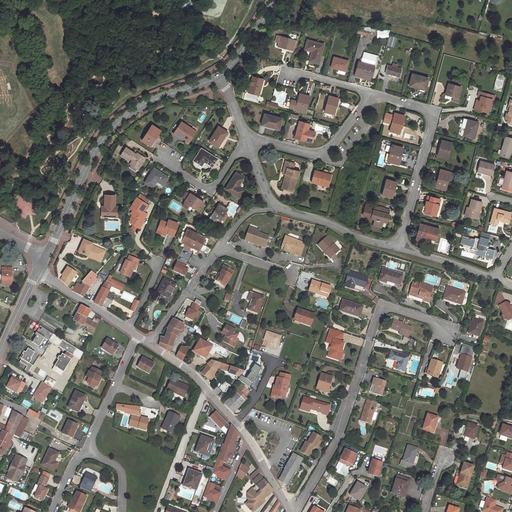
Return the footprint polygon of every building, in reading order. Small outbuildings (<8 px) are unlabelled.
[(371,33),(362,31),(361,34),(365,35),(365,38),(369,39),(371,33)] [(296,41),(280,37),(279,43),(278,46),(286,49),(286,48),(293,50),(296,41)] [(324,45),(307,40),(305,49),(311,51),(309,61),(319,64),(324,45)] [(362,60),(361,63),(374,66),(377,55),(364,52),(362,60)] [(338,69),(345,71),(348,61),(334,57),(331,67),(338,69)] [(361,63),(358,62),(355,76),(370,80),(374,66),(361,63)] [(401,69),(387,66),(385,73),(399,77),(401,69)] [(428,79),(412,75),(409,86),(425,90),(428,79)] [(260,83),(262,84),(263,80),(252,77),(248,93),(257,95),(260,83)] [(461,88),(448,84),(445,95),(449,96),(450,95),(453,96),(452,101),(459,103),(460,99),(458,98),(461,88)] [(495,96),(479,92),(477,96),(479,97),(478,101),(476,100),(474,109),(486,113),(487,108),(489,109),(492,100),(494,101),(495,96)] [(291,100),(288,99),(286,106),(305,112),(309,96),(299,94),(298,101),(298,102),(291,100)] [(338,99),(329,96),(324,112),(334,114),(338,99)] [(405,116),(394,113),(390,131),(399,134),(401,126),(402,126),(405,116)] [(282,118),(265,114),(262,124),(265,125),(265,126),(279,130),(282,118)] [(478,123),(467,120),(463,136),(474,138),(478,123)] [(174,133),(180,136),(189,142),(196,132),(181,122),(174,133)] [(307,133),(308,130),(309,125),(299,122),(295,137),(312,142),(314,134),(307,133)] [(161,131),(152,125),(142,140),(150,146),(155,139),(161,131)] [(222,140),(227,132),(218,127),(209,141),(217,147),(222,140)] [(511,138),(505,137),(500,155),(509,157),(511,149),(511,138)] [(451,143),(442,140),(440,149),(438,156),(447,159),(451,143)] [(399,159),(400,160),(401,156),(400,156),(402,148),(392,145),(389,153),(387,153),(385,161),(391,162),(398,164),(399,159)] [(133,152),(126,148),(120,156),(128,161),(129,158),(132,161),(130,164),(138,169),(145,158),(137,153),(136,155),(133,153),(133,152)] [(217,159),(201,149),(194,161),(201,165),(204,161),(212,167),(217,159)] [(293,163),(286,161),(282,173),(286,174),(287,175),(284,188),(292,191),(295,182),(296,182),(298,173),(291,171),(293,163)] [(477,171),(483,173),(492,176),(495,165),(480,161),(477,171)] [(168,177),(154,168),(145,182),(153,187),(157,181),(163,185),(168,177)] [(311,183),(328,187),(331,175),(315,170),(311,183)] [(448,180),(450,173),(440,170),(438,177),(439,178),(436,187),(445,190),(448,180)] [(511,172),(506,171),(502,186),(511,188),(511,172)] [(243,178),(236,173),(225,189),(238,197),(243,190),(238,186),(243,178)] [(394,189),(396,182),(386,179),(382,195),(392,198),(395,189),(394,189)] [(197,198),(190,193),(184,202),(185,202),(183,206),(186,208),(188,204),(191,206),(198,211),(204,202),(197,198)] [(115,207),(115,196),(105,195),(104,206),(105,206),(105,208),(102,208),(102,217),(108,217),(108,214),(117,215),(117,207),(115,207)] [(436,209),(437,210),(440,199),(428,196),(425,207),(426,207),(424,213),(434,216),(436,209)] [(133,225),(137,227),(139,228),(143,223),(142,222),(147,214),(144,212),(149,205),(137,197),(131,206),(134,208),(130,214),(132,215),(133,216),(131,219),(130,221),(132,222),(131,223),(133,225)] [(478,210),(479,211),(482,202),(471,199),(469,208),(467,207),(465,215),(475,218),(478,210)] [(227,210),(219,204),(210,217),(218,223),(220,221),(223,223),(229,213),(226,212),(227,210)] [(389,210),(375,206),(374,210),(371,210),(373,205),(366,204),(363,215),(370,217),(370,216),(371,216),(375,217),(375,219),(373,225),(381,227),(383,222),(383,219),(387,220),(389,214),(388,214),(389,210)] [(508,217),(509,212),(494,208),(490,223),(497,225),(498,220),(498,219),(505,220),(504,222),(508,223),(509,217),(508,217)] [(162,232),(161,233),(165,235),(166,233),(173,235),(178,224),(168,220),(167,223),(161,220),(157,230),(162,232)] [(426,236),(436,239),(438,229),(420,224),(415,240),(424,242),(425,238),(426,236)] [(205,237),(187,229),(181,242),(185,244),(186,245),(184,249),(196,254),(198,250),(199,250),(208,254),(211,248),(202,244),(205,237)] [(216,235),(220,237),(224,231),(221,229),(216,235)] [(254,231),(249,229),(246,237),(256,241),(255,244),(265,248),(269,236),(259,233),(260,231),(255,229),(254,231)] [(300,256),(304,243),(285,236),(281,247),(293,251),(292,253),(300,256)] [(330,259),(339,251),(327,237),(318,244),(330,259)] [(489,239),(482,237),(481,240),(475,238),(474,240),(463,237),(461,243),(472,247),(472,249),(476,250),(475,254),(492,259),(494,251),(487,249),(488,243),(489,239)] [(87,254),(98,259),(102,250),(92,245),(92,243),(83,239),(78,252),(87,256),(87,254)] [(448,241),(441,239),(438,250),(445,252),(448,241)] [(139,260),(129,256),(127,261),(126,260),(120,273),(129,278),(135,264),(137,265),(139,260)] [(186,263),(178,259),(173,270),(185,276),(187,270),(184,268),(186,263)] [(220,274),(224,266),(223,266),(215,280),(217,282),(221,275),(220,274)] [(234,271),(224,266),(220,274),(221,275),(217,282),(218,282),(226,286),(234,271)] [(63,276),(60,280),(68,286),(76,273),(67,267),(62,275),(63,276)] [(2,268),(2,285),(11,285),(11,268),(2,268)] [(402,275),(383,269),(379,283),(393,287),(395,284),(399,285),(402,275)] [(367,277),(350,271),(345,286),(350,287),(351,283),(364,288),(367,277)] [(89,287),(96,275),(93,273),(92,272),(83,282),(82,282),(81,285),(78,283),(75,287),(73,291),(83,297),(89,287)] [(169,298),(176,285),(164,279),(157,292),(161,294),(169,298)] [(105,282),(94,303),(101,307),(109,291),(112,292),(116,284),(107,280),(105,282)] [(327,297),(331,287),(312,281),(309,289),(321,293),(320,295),(327,297)] [(414,297),(413,299),(422,302),(423,300),(429,303),(430,298),(429,298),(433,287),(420,283),(420,284),(413,282),(409,295),(414,297)] [(178,286),(176,285),(169,298),(161,294),(160,297),(169,302),(178,286)] [(448,301),(447,302),(452,303),(453,301),(461,304),(464,292),(447,287),(443,299),(448,301)] [(263,296),(254,293),(251,301),(248,309),(258,313),(263,296)] [(511,321),(511,320),(511,306),(511,307),(509,306),(508,304),(507,303),(505,302),(502,296),(497,294),(494,304),(498,305),(503,315),(502,315),(504,319),(508,320),(511,319),(511,321)] [(349,312),(360,315),(363,306),(343,300),(340,310),(349,313),(349,312)] [(200,306),(194,303),(193,302),(191,306),(192,306),(190,309),(189,308),(185,316),(192,320),(194,316),(196,317),(200,311),(197,310),(200,306)] [(90,311),(81,305),(74,318),(73,320),(83,325),(86,318),(90,311)] [(295,320),(300,322),(310,325),(314,314),(298,309),(295,320)] [(89,328),(92,321),(86,318),(83,325),(89,328)] [(483,321),(473,318),(468,333),(473,335),(478,336),(483,321)] [(93,335),(99,322),(93,319),(92,321),(89,328),(87,332),(93,335)] [(184,324),(174,319),(167,328),(168,328),(165,338),(161,337),(163,345),(171,350),(177,330),(180,331),(184,324)] [(403,323),(394,320),(391,328),(400,331),(399,334),(408,337),(411,327),(402,324),(403,323)] [(234,333),(235,330),(226,325),(222,333),(226,335),(228,336),(225,342),(234,347),(238,340),(235,338),(237,335),(234,333)] [(36,335),(32,342),(38,346),(44,337),(48,340),(53,333),(42,327),(40,329),(39,328),(34,334),(36,335)] [(343,333),(330,329),(326,343),(331,345),(330,349),(333,349),(332,353),(329,352),(328,357),(338,360),(341,351),(340,351),(341,349),(342,349),(344,343),(341,342),(343,333)] [(280,336),(266,332),(263,340),(268,341),(271,342),(269,348),(275,350),(280,336)] [(161,337),(160,343),(158,346),(170,353),(171,350),(163,345),(161,337)] [(58,346),(66,351),(72,355),(77,348),(62,339),(58,346)] [(118,346),(107,339),(101,348),(112,355),(118,346)] [(208,339),(207,341),(206,343),(200,339),(193,351),(205,358),(208,352),(213,355),(215,351),(226,357),(229,352),(208,339)] [(474,348),(465,345),(457,368),(460,370),(458,378),(464,380),(467,372),(471,358),(474,348)] [(181,347),(177,355),(184,359),(188,349),(181,347)] [(28,373),(32,366),(29,364),(31,360),(30,359),(34,353),(28,349),(25,353),(24,352),(19,359),(21,360),(17,366),(28,373)] [(66,351),(64,355),(71,359),(73,356),(72,355),(66,351)] [(408,357),(404,355),(392,351),(389,359),(399,362),(396,369),(404,371),(408,357)] [(58,360),(54,366),(63,372),(71,359),(64,355),(62,353),(60,357),(58,360)] [(153,364),(142,358),(137,367),(148,373),(153,364)] [(442,363),(431,359),(429,368),(427,374),(437,377),(442,363)] [(229,371),(230,367),(211,360),(207,364),(208,364),(201,373),(208,378),(209,377),(213,373),(214,374),(218,368),(229,371)] [(63,372),(54,366),(52,370),(61,375),(63,372)] [(90,384),(95,386),(97,382),(96,381),(99,377),(100,377),(102,372),(92,367),(90,372),(89,371),(86,376),(88,377),(86,382),(90,384)] [(245,371),(230,367),(229,371),(228,372),(235,375),(240,378),(245,371)] [(274,395),(275,395),(284,398),(289,376),(280,374),(279,378),(277,378),(275,386),(274,389),(275,389),(274,395)] [(332,377),(321,374),(316,388),(323,390),(328,392),(330,389),(328,388),(329,386),(332,377)] [(374,386),(372,393),(381,396),(386,381),(374,378),(371,385),(374,386)] [(20,384),(11,379),(6,388),(15,393),(16,392),(20,394),(25,385),(21,382),(20,384)] [(188,387),(171,379),(167,389),(174,393),(175,391),(184,395),(188,387)] [(52,388),(42,382),(33,397),(42,403),(52,388)] [(236,392),(225,404),(233,413),(247,399),(243,395),(248,391),(242,385),(235,391),(236,392)] [(85,396),(75,391),(68,407),(78,412),(85,396)] [(23,406),(12,400),(6,398),(5,400),(28,413),(29,410),(23,406)] [(325,404),(304,398),(300,409),(309,412),(310,409),(322,412),(325,404)] [(374,412),(375,407),(366,404),(364,408),(365,408),(363,416),(362,416),(360,421),(370,424),(371,419),(374,412)] [(221,419),(210,406),(207,413),(210,416),(208,417),(220,429),(224,426),(228,430),(229,426),(221,419)] [(12,436),(22,417),(13,412),(11,417),(10,419),(9,422),(7,425),(7,427),(5,432),(12,436)] [(180,417),(169,412),(165,420),(167,421),(163,429),(172,433),(180,417)] [(436,421),(438,417),(427,414),(422,429),(431,432),(435,421),(436,421)] [(58,418),(52,415),(48,422),(54,425),(58,418)] [(135,416),(132,415),(128,425),(145,430),(148,419),(140,417),(140,418),(135,416)] [(19,439),(21,435),(29,420),(22,417),(12,436),(19,439)] [(77,425),(68,421),(62,433),(72,438),(77,425)] [(478,426),(468,423),(466,428),(467,429),(464,436),(474,439),(478,426)] [(511,428),(502,425),(499,435),(511,439),(511,428)] [(238,434),(231,426),(224,444),(223,444),(222,446),(221,449),(229,452),(233,453),(234,448),(232,447),(238,434)] [(11,438),(12,436),(5,432),(2,431),(1,434),(0,435),(10,439),(11,438)] [(312,432),(306,442),(314,447),(316,447),(319,442),(317,441),(318,439),(320,436),(312,432)] [(31,444),(35,435),(33,434),(33,435),(30,434),(29,436),(28,435),(27,438),(25,441),(31,444)] [(0,454),(1,455),(2,455),(10,439),(0,435),(0,454)] [(214,441),(201,436),(195,452),(208,457),(214,441)] [(312,452),(314,447),(306,442),(305,441),(299,451),(307,456),(309,453),(310,451),(312,452)] [(417,449),(408,446),(401,465),(411,468),(417,449)] [(49,449),(48,451),(42,465),(54,470),(59,459),(56,457),(58,453),(49,449)] [(229,452),(221,449),(219,454),(227,457),(229,452)] [(356,455),(345,449),(341,458),(348,461),(347,462),(352,464),(356,455)] [(511,453),(507,452),(506,456),(502,455),(499,463),(503,465),(502,469),(511,472),(511,471),(511,453)] [(219,454),(217,459),(212,473),(218,476),(218,477),(226,480),(229,472),(231,470),(222,466),(224,462),(226,463),(228,458),(227,457),(219,454)] [(293,454),(290,460),(297,464),(301,458),(293,454)] [(26,460),(16,456),(13,461),(8,471),(9,472),(6,478),(17,482),(19,476),(20,477),(25,466),(24,466),(26,460)] [(285,469),(279,480),(286,485),(297,464),(290,460),(285,469)] [(370,467),(369,471),(368,473),(377,476),(382,463),(373,460),(371,467),(370,467)] [(473,466),(464,463),(462,469),(459,476),(460,477),(457,484),(467,487),(473,466)] [(246,467),(241,464),(236,476),(242,479),(248,471),(245,469),(246,467)] [(83,471),(80,477),(84,478),(82,483),(92,488),(96,479),(100,480),(101,479),(101,478),(101,477),(100,475),(100,474),(99,474),(88,469),(87,468),(84,469),(83,471)] [(249,477),(255,485),(247,493),(252,496),(255,494),(262,502),(263,501),(262,500),(272,491),(261,478),(263,475),(259,469),(249,477)] [(196,490),(202,475),(189,470),(183,485),(196,490)] [(411,480),(397,475),(396,479),(406,482),(404,487),(406,488),(405,491),(407,492),(411,480)] [(511,482),(511,479),(498,475),(497,480),(499,484),(497,489),(506,492),(506,493),(510,494),(511,488),(511,487),(509,486),(509,483),(511,484),(511,482)] [(49,479),(41,476),(37,485),(40,486),(34,497),(43,501),(48,489),(44,488),(49,479)] [(405,497),(407,492),(405,491),(406,488),(404,487),(406,482),(396,479),(391,492),(405,497)] [(215,485),(209,482),(203,496),(209,498),(208,499),(216,503),(220,493),(212,490),(215,485)] [(353,489),(351,493),(350,495),(358,500),(366,488),(358,483),(354,489),(353,489)] [(79,511),(86,496),(76,492),(73,500),(74,500),(70,509),(75,511),(79,511)] [(252,496),(247,493),(247,498),(249,500),(245,503),(249,509),(249,510),(251,511),(252,511),(262,502),(255,494),(252,496)] [(494,505),(496,500),(487,497),(482,511),(484,511),(501,511),(503,509),(494,506),(493,506),(494,505)] [(73,500),(72,499),(66,511),(67,511),(75,511),(70,509),(74,500),(73,500)] [(274,511),(280,504),(278,500),(269,511),(274,511)] [(315,507),(323,511),(327,507),(318,502),(315,507)]
